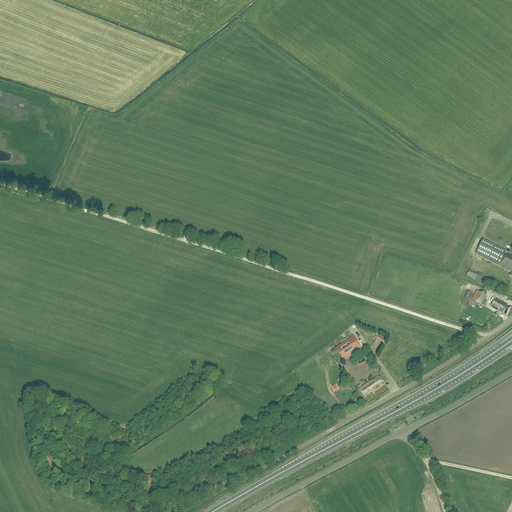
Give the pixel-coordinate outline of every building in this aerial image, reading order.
[(507,272),(510,273),(509,276),(511,277),(511,257),(506,254),(506,253),(482,241),(475,256),(507,272)] [(483,276),(472,271),(471,273),(469,272),(466,277),(480,283),(483,276)] [(482,306),(486,307),(488,301),(485,300),(487,296),(477,292),(473,302),(476,303),(479,296),(481,297),(479,302),(483,304),(482,306)] [(504,304),(495,299),(490,308),(506,316),(510,309),(507,307),(508,306),(504,304)] [(376,340),(384,345),(387,340),(379,335),(376,340)] [(344,362),(363,349),(353,336),(330,352),(332,356),(337,352),(344,362)] [(373,394),(385,386),(378,376),(359,390),(364,398),(372,392),(373,394)]
